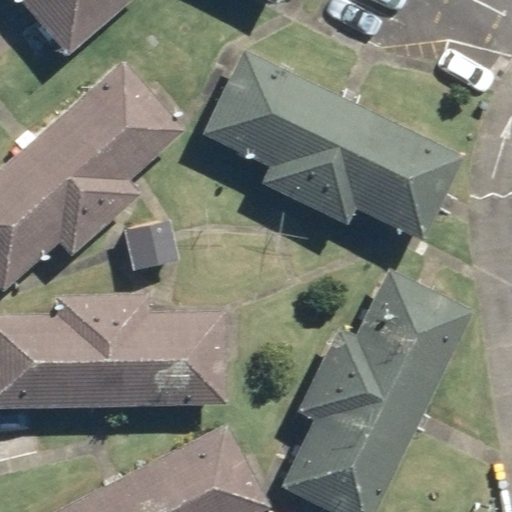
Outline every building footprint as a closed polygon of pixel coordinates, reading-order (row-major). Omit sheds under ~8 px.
[(7,0),(61,58),(123,0),(7,0)] [(468,152),(244,46),(202,135),(266,165),(261,177),(347,218),(354,204),(427,239),(468,152)] [(124,59),(0,162),(0,284),(55,239),(68,254),(142,193),(129,177),(184,131),(124,59)] [(168,215),(120,232),(133,271),(181,255),(168,215)] [(317,511),(375,511),(473,306),(381,263),(347,334),(335,328),(299,404),(311,410),(273,491),(317,511)] [(0,312),(0,407),(219,406),(218,311),(149,312),(149,295),(54,295),(54,312),(0,312)] [(227,421),(40,511),(264,511),(270,509),(227,421)]
